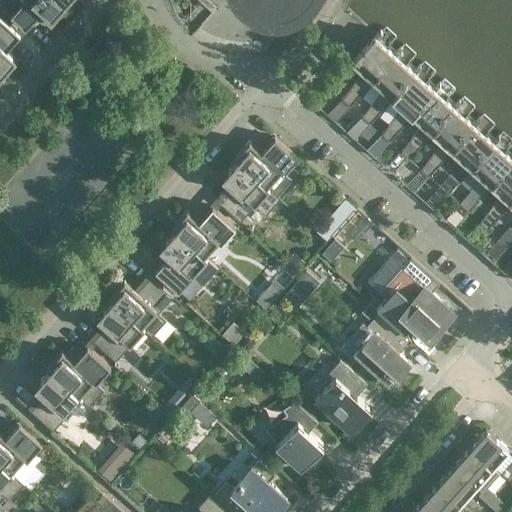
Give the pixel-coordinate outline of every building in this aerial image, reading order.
[(65,5),(59,0),(7,0),(2,6),(25,27),(39,11),(50,22),(65,5)] [(207,0),(262,49),(306,0),(207,0)] [(0,72),(3,75),(1,72),(15,56),(6,48),(20,33),(0,15),(0,72)] [(374,36),(352,61),(362,70),(342,97),(349,104),(396,51),(389,45),(387,47),(374,36)] [(396,51),(349,104),(350,104),(372,79),(381,88),(362,115),(369,121),(416,69),(408,63),(407,64),(396,55),(397,53),(396,51)] [(416,69),(369,121),(369,122),(391,97),(401,105),(382,132),(389,139),(435,87),(428,80),(426,82),(416,72),(417,70),(416,69)] [(435,87),(389,139),(411,114),(421,123),(401,150),(408,156),(455,104),(448,98),(446,99),(435,90),(437,88),(435,87)] [(455,104),(408,156),(409,157),(431,132),(440,140),(421,167),(428,174),(475,122),(467,115),(466,117),(455,107),(456,105),(455,104)] [(475,122),(428,174),(429,174),(451,150),(470,167),(495,140),(487,133),(485,134),(474,125),(476,123),(475,122)] [(249,140),(234,157),(280,197),(267,185),(280,171),(282,173),(298,156),(275,135),(261,150),(249,140)] [(495,140),(470,167),(490,185),(511,159),(511,155),(507,150),(505,152),(494,142),(496,140),(495,140)] [(280,197),(234,157),(233,157),(236,160),(222,176),(231,184),(217,199),(241,220),(255,204),(265,214),(280,197)] [(511,159),(490,185),(499,193),(480,220),(487,227),(511,199),(511,159)] [(448,192),(459,180),(450,173),(440,184),(448,192)] [(468,209),(478,198),(470,190),(459,202),(468,209)] [(327,240),(357,207),(345,197),(315,230),(327,240)] [(511,199),(487,227),(488,227),(510,202),(511,204),(511,199)] [(187,209),(172,226),(217,267),(218,266),(204,253),(218,238),(221,242),(235,226),(212,205),(198,220),(187,209)] [(507,245),(511,239),(511,227),(509,225),(499,237),(507,245)] [(217,267),(172,226),(171,227),(174,229),(159,245),(168,254),(155,269),(178,290),(192,274),(203,283),(217,267)] [(330,260),(343,246),(334,237),(321,251),(330,260)] [(296,275),(307,262),(295,252),(284,265),(296,275)] [(296,308),(320,280),(306,268),(282,296),(296,308)] [(124,279),(109,296),(152,334),(166,318),(159,311),(173,295),(150,275),(136,290),(124,279)] [(398,292),(381,311),(403,331),(412,321),(430,337),(446,319),(445,318),(452,310),(441,300),(441,299),(424,284),(408,301),(398,292)] [(265,308),(272,301),(265,294),(258,302),(265,308)] [(152,334),(109,296),(109,297),(111,299),(97,315),(106,323),(92,339),(116,359),(144,328),(152,335),(152,334)] [(403,331),(381,311),(368,325),(379,334),(359,356),(389,383),(409,360),(398,351),(411,337),(403,331)] [(246,332),(232,320),(222,332),(235,344),(246,332)] [(62,349),(46,366),(82,398),(89,405),(104,388),(96,381),(111,365),(87,344),(74,360),(62,349)] [(269,374),(247,356),(239,365),(261,383),(269,374)] [(315,397),(348,428),(369,405),(353,391),(363,380),(364,380),(364,379),(340,358),(329,371),(334,376),(315,397)] [(82,398),(46,366),(49,369),(35,385),(44,393),(30,408),(53,429),(82,398)] [(165,402),(174,409),(199,381),(190,373),(165,402)] [(192,391),(181,403),(189,410),(199,398),(192,391)] [(270,431),(276,443),(274,445),(300,468),(323,442),(309,430),(318,420),(294,399),(292,400),(284,409),(288,414),(270,431)] [(0,431),(0,462),(23,483),(24,483),(11,471),(24,456),(27,459),(42,442),(19,421),(5,436),(0,431)] [(496,436),(486,427),(469,446),(498,472),(498,471),(493,465),(509,447),(496,436)] [(139,447),(146,439),(138,432),(131,439),(139,447)] [(110,480),(134,452),(121,441),(97,468),(110,480)] [(498,472),(469,446),(453,464),(482,490),(485,486),(498,472)] [(226,479),(213,493),(235,511),(239,511),(249,501),(260,511),(272,511),(287,496),(268,479),(275,472),(258,457),(233,485),(226,479)] [(23,483),(0,462),(0,490),(9,499),(23,483)] [(482,490),(453,464),(437,482),(460,502),(475,485),(481,490),(478,493),(488,502),(495,494),(485,486),(482,490)] [(460,502),(437,482),(421,500),(434,511),(461,511),(466,508),(460,502)] [(504,502),(495,494),(488,502),(497,510),(504,502)] [(204,511),(203,511),(228,511),(209,495),(198,506),(204,511)] [(99,511),(111,511),(116,506),(105,496),(95,508),(99,511)] [(434,511),(421,500),(410,511),(434,511)]
